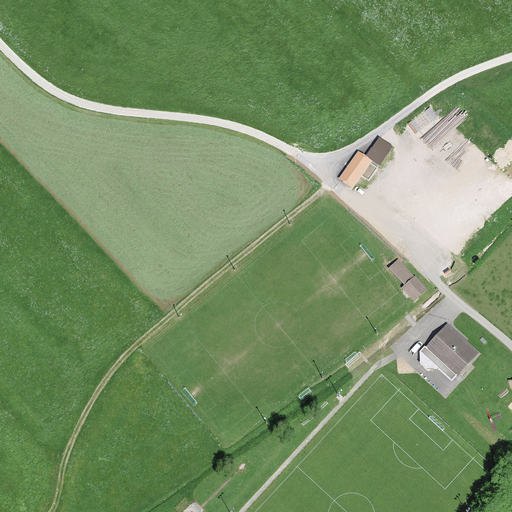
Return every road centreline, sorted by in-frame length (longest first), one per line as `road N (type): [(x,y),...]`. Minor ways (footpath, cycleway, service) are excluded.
road 1 (unclassified): [(0,44),(53,92),(97,108),(227,124),(325,167)]
road 2 (unclassified): [(511,350),(325,167)]
road 3 (unclassified): [(511,56),(439,87),(325,167)]
